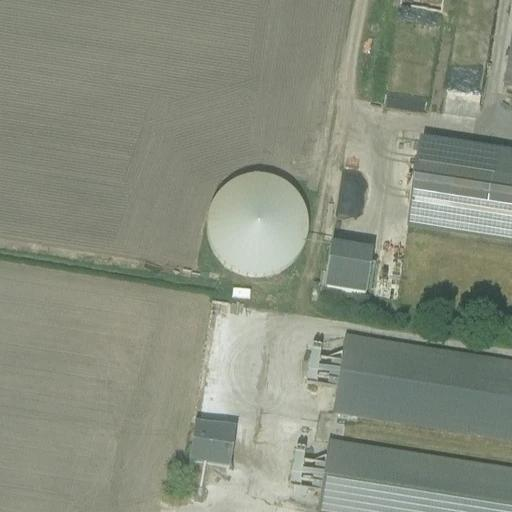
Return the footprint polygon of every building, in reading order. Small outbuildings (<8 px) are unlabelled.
[(511,159),(489,155),(421,145),(408,228),(511,243),(511,159)] [(225,255),(256,291),(319,236),(260,169),(217,206),(223,213),(209,225),(231,250),(225,255)] [(328,246),(324,292),(367,296),(372,250),(328,246)] [(511,472),(328,444),(324,466),(293,461),(288,490),(320,495),(317,511),(511,511),(511,364),(344,339),(340,363),(308,358),(304,386),(336,391),(332,417),(511,445),(511,472)] [(194,423),(188,463),(229,469),(235,429),(194,423)]
